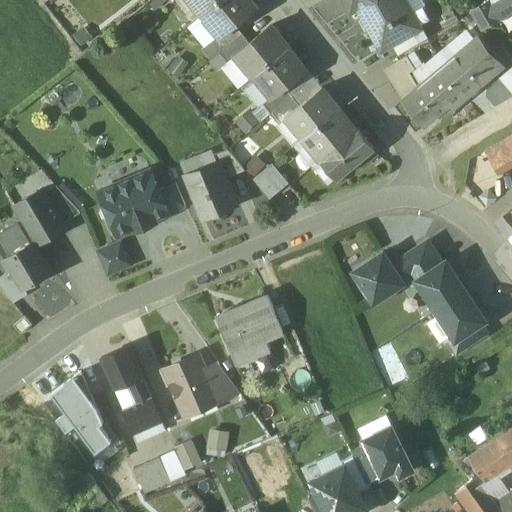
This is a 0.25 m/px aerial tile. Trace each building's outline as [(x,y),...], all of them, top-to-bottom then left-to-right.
[(189,0),(202,15),(220,0),(189,0)] [(249,0),(220,0),(202,15),(219,36),(220,37),(234,25),(255,7),(249,0)] [(407,17),(397,0),(342,0),(350,14),(358,10),(382,51),(421,29),(412,14),(407,17)] [(511,11),(511,1),(511,0),(487,0),(486,1),(488,4),(498,20),(511,11)] [(498,20),(488,4),(473,13),(482,29),(498,20)] [(234,25),(220,37),(219,36),(211,43),(219,53),(241,35),(234,25)] [(248,43),(234,55),(235,56),(252,77),(288,48),(269,26),(248,43)] [(241,35),(219,53),(227,63),(235,56),(234,55),(248,43),(241,35)] [(420,89),(404,102),(425,127),(451,105),(454,109),(501,71),(476,43),(420,89)] [(288,48),(252,77),(269,98),(284,87),(305,69),(288,48)] [(407,57),(385,70),(404,102),(420,89),(410,74),(416,71),(407,57)] [(284,87),(269,98),(261,105),(269,115),(292,97),(284,87)] [(299,105),(285,117),(286,118),(303,139),(339,110),(320,88),(299,105)] [(292,97),(269,115),(278,125),(286,118),(285,117),(299,105),(292,97)] [(339,110),(303,139),(321,161),(356,131),(355,130),(349,123),(339,110)] [(321,161),(320,162),(335,180),(374,149),(358,130),(356,131),(321,161)] [(511,137),(484,153),(496,174),(511,164),(511,137)] [(245,171),(228,151),(213,156),(216,164),(218,163),(225,180),(245,171)] [(225,180),(218,163),(216,164),(185,177),(203,219),(236,206),(225,180)] [(288,185),(272,165),(262,173),(278,192),(288,185)] [(150,171),(99,193),(104,204),(102,205),(99,212),(102,219),(109,222),(111,222),(117,237),(133,231),(133,232),(154,224),(153,222),(168,216),(167,214),(158,191),(150,171)] [(278,192),(262,173),(253,181),(268,200),(278,192)] [(175,184),(158,191),(167,214),(185,207),(175,184)] [(78,211),(55,187),(44,194),(63,224),(79,214),(78,211)] [(44,194),(42,190),(14,207),(37,245),(65,228),(63,224),(44,194)] [(18,222),(0,233),(0,261),(8,274),(12,272),(23,291),(24,291),(49,276),(18,222)] [(121,242),(96,253),(106,277),(131,266),(121,242)] [(427,242),(396,262),(404,274),(405,273),(435,253),(427,242)] [(383,253),(353,273),(373,304),(409,280),(405,273),(404,274),(396,262),(391,266),(383,253)] [(435,253),(405,273),(409,280),(412,285),(416,282),(416,281),(442,264),(435,253)] [(442,264),(416,281),(416,282),(436,311),(466,291),(446,261),(442,264)] [(8,274),(0,278),(0,287),(13,304),(27,296),(24,291),(23,291),(12,272),(8,274)] [(466,291),(436,311),(454,340),(455,341),(480,325),(485,322),(466,291)] [(268,297),(216,318),(235,365),(269,351),(265,341),(282,333),(268,297)] [(31,326),(24,318),(13,327),(20,335),(31,326)] [(480,325),(455,341),(454,340),(449,344),(457,356),(487,336),(480,325)] [(128,347),(101,359),(114,390),(127,384),(141,378),(142,378),(128,347)] [(204,370),(198,356),(165,370),(185,416),(239,393),(218,364),(204,370)] [(76,428),(95,453),(112,442),(102,426),(103,423),(94,403),(79,373),(50,394),(66,415),(76,428)] [(141,378),(127,384),(136,405),(151,399),(141,378)] [(127,384),(114,390),(123,411),(136,405),(127,384)] [(136,405),(123,411),(134,435),(161,423),(151,399),(136,405)] [(76,428),(66,415),(55,422),(66,436),(76,428)] [(391,426),(363,440),(365,445),(381,477),(396,470),(400,477),(413,470),(391,426)] [(511,429),(469,457),(479,474),(485,482),(486,482),(486,481),(511,464),(511,429)] [(227,436),(210,433),(208,448),(224,451),(227,436)] [(174,451),(183,472),(200,464),(190,443),(174,450),(174,451)] [(365,445),(351,452),(353,456),(367,484),(381,477),(365,445)] [(183,472),(174,451),(159,458),(170,482),(185,475),(183,472)] [(367,484),(353,456),(341,461),(343,467),(345,466),(358,494),(369,488),(367,484)] [(159,458),(133,469),(144,493),(170,482),(159,458)] [(343,467),(323,477),(325,481),(314,487),(326,511),(357,511),(365,508),(358,494),(345,466),(343,467)] [(211,473),(200,484),(205,489),(216,478),(211,473)] [(511,511),(511,490),(494,502),(485,483),(485,482),(479,474),(456,492),(470,511),(511,511)] [(92,511),(107,500),(88,475),(62,495),(74,511),(92,511)] [(226,489),(216,478),(205,489),(216,500),(226,489)]
